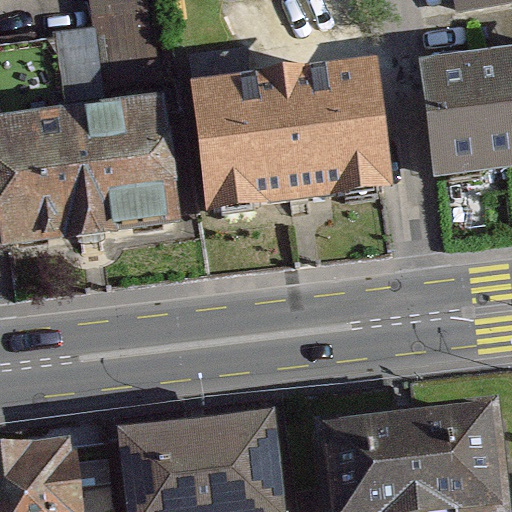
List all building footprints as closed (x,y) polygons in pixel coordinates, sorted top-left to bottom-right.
[(146,0),(97,0),(99,23),(57,28),(63,86),(118,80),(116,54),(152,50),(146,0)] [(456,0),(459,9),(500,0),(456,0)] [(511,66),(437,74),(449,183),(511,176),(511,66)] [(210,95),(223,217),(400,198),(387,77),(210,95)] [(0,129),(0,138),(12,247),(190,228),(177,110),(0,129)] [(333,432),(339,511),(510,511),(503,418),(333,432)] [(132,441),(138,511),(293,511),(286,427),(132,441)] [(0,454),(0,511),(101,511),(96,446),(0,454)]
